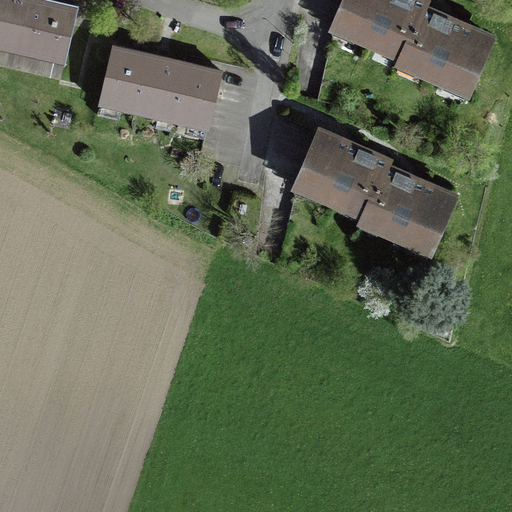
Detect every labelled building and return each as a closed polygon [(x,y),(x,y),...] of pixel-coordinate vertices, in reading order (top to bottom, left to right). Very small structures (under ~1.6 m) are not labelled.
[(79,5),(55,0),(0,0),(0,49),(66,65),(79,5)] [(346,0),(333,28),(407,61),(428,12),(431,7),(414,0),(346,0)] [(499,44),(428,12),(407,61),(403,70),(474,101),(499,44)] [(222,69),(116,45),(102,106),(176,123),(170,149),(202,156),(222,69)] [(295,184),(368,217),(390,168),(392,163),(319,130),(295,184)] [(461,199),(390,168),(368,217),(364,225),(435,257),(461,199)]
